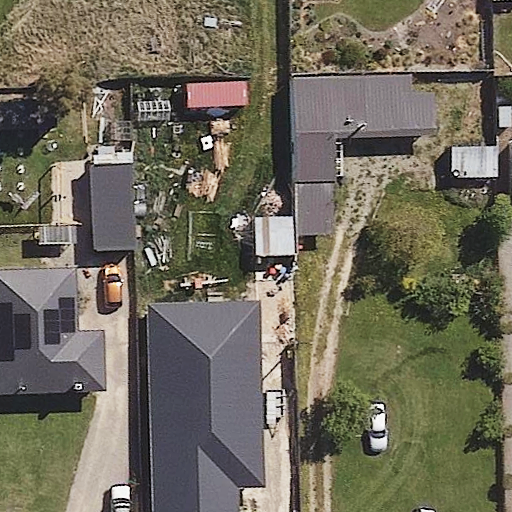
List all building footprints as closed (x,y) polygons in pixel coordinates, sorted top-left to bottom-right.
[(261,426),(260,392),(297,391),(293,238),(329,237),(327,167),(343,167),(342,139),(428,137),(427,95),(407,95),(406,77),(288,80),(291,215),(253,216),(256,363),(143,366),(146,491),(258,488),(257,426),(261,426)] [(448,141),(449,179),(494,178),(493,140),(448,141)] [(88,162),(62,163),(63,221),(94,220),(95,252),(131,251),(128,156),(113,156),(112,148),(88,148),(88,162)] [(0,398),(101,394),(98,335),(73,336),(70,269),(0,271),(0,398)] [(396,339),(344,344),(347,374),(398,369),(396,339)]
